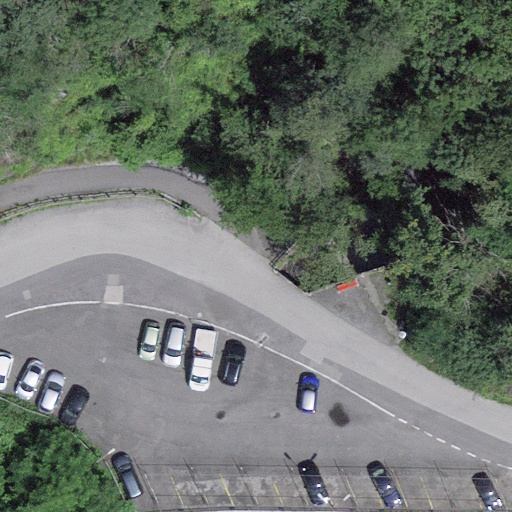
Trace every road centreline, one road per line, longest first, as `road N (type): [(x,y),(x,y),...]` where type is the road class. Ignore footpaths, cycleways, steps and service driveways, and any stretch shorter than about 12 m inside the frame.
road 1 (unclassified): [(511,429),(457,406),(227,266)]
road 2 (residential): [(227,266),(230,237),(215,208),(153,177),(91,176),(0,198)]
road 3 (unclassified): [(227,266),(176,242),(123,232),(61,239),(0,264)]
